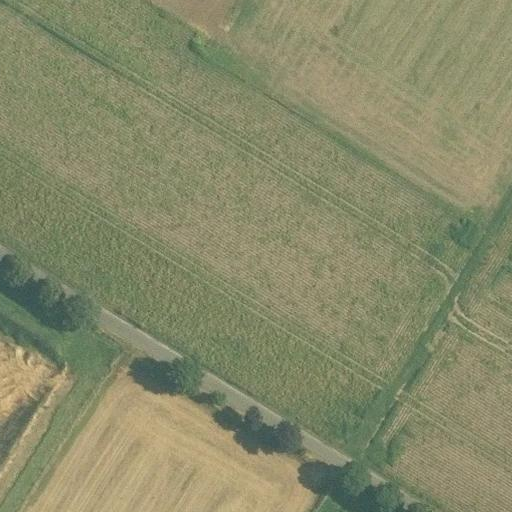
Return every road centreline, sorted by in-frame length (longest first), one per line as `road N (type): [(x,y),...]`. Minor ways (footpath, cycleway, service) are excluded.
road 1 (unclassified): [(413,511),(0,258)]
road 2 (track): [(348,471),(511,199)]
